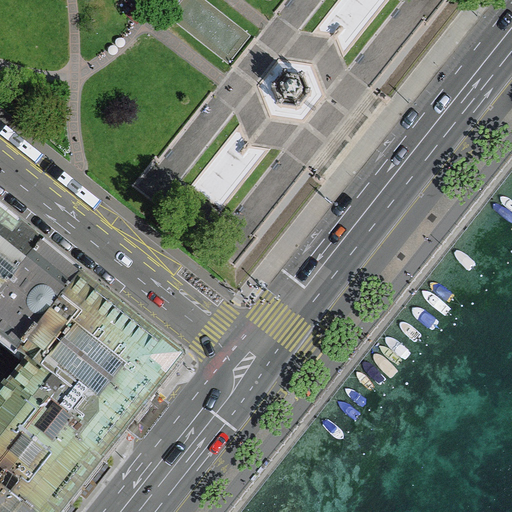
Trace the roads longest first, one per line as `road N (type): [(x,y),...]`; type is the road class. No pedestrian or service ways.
road 1 (primary): [(258,362),(511,48)]
road 2 (secondary): [(258,362),(0,158)]
road 3 (primary): [(138,511),(258,362)]
